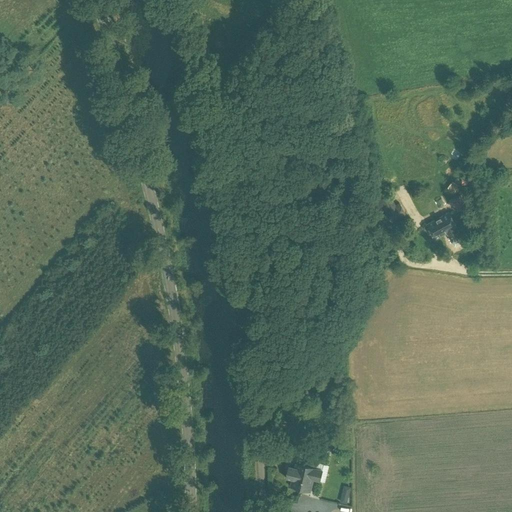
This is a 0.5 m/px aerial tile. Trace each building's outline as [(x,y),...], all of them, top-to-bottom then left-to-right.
[(390,195),(380,201),(391,222),(405,214),(400,204),(395,206),(390,195)] [(464,200),(453,206),(457,212),(467,206),(464,200)] [(427,225),(435,239),(447,233),(454,247),(463,242),(455,228),(457,227),(449,213),(427,225)] [(321,381),(310,384),(314,406),(326,404),(321,381)] [(307,466),(301,489),(310,492),(313,480),(319,481),(322,470),(316,469),(317,464),(308,461),(307,466)] [(288,467),(285,478),(292,479),(290,486),(301,489),(307,466),(304,466),(296,463),(295,468),(291,467),(288,467)] [(342,493),(340,501),(347,503),(349,495),(342,493)]
